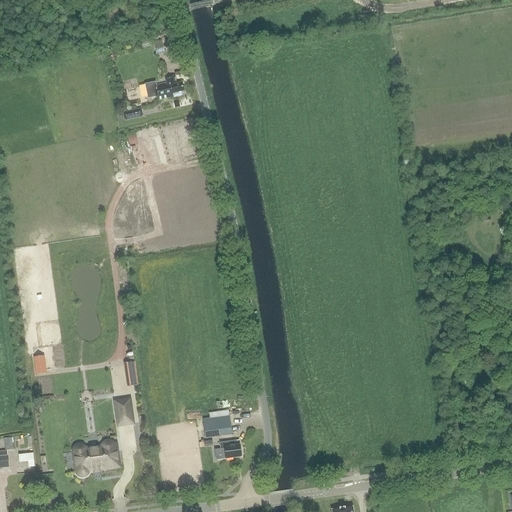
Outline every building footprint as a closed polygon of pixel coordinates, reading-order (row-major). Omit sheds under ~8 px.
[(183,92),(181,83),(176,85),(174,77),(165,79),(166,84),(157,86),(156,82),(145,84),(148,99),(157,97),(157,100),(174,97),(174,98),(184,96),(183,93),(183,92)] [(143,117),(141,109),(124,112),(125,121),(143,117)] [(44,357),(35,359),(37,377),(46,375),(44,357)] [(134,360),(124,361),(128,386),(137,385),(134,360)] [(132,423),(129,401),(116,403),(119,425),(132,423)] [(230,416),(203,419),(205,438),(232,435),(230,416)] [(7,449),(13,447),(11,437),(5,438),(7,449)] [(241,457),(239,440),(220,443),(221,450),(224,449),(226,459),(241,457)] [(88,471),(118,466),(115,446),(113,447),(112,444),(109,442),(106,443),(104,445),(103,448),(85,450),(84,448),(81,446),(78,447),(76,449),(75,452),(77,472),(79,474),(82,475),(85,475),(87,474),(88,471)] [(18,461),(27,461),(28,466),(34,466),(33,452),(18,453),(18,461)] [(0,467),(8,467),(7,456),(0,457),(0,467)]
